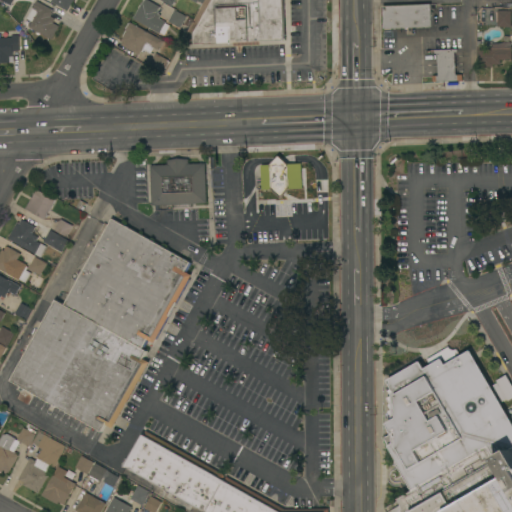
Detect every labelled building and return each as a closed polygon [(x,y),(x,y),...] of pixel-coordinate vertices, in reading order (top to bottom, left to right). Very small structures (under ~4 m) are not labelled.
[(73,0),(68,10),(66,9),(65,10),(50,2),(51,0),(73,0)] [(146,0),(160,7),(158,11),(159,12),(158,14),(161,15),(159,18),(166,22),(165,23),(170,26),(164,35),(160,33),(159,33),(133,19),(142,2),(143,3),(144,0),(146,0)] [(284,0),(286,40),(195,44),(195,34),(213,0),(284,0)] [(32,22),(26,19),(32,8),(36,10),(40,3),(54,11),(50,16),(55,19),(53,23),(59,26),(51,40),(29,27),(32,22)] [(384,28),(383,6),(430,4),(431,26),(384,28)] [(179,28),(167,22),(174,10),(186,17),(179,28)] [(511,27),(497,27),(497,11),(511,11),(511,27)] [(164,41),(159,50),(157,49),(157,50),(154,48),(150,54),(144,50),(143,52),(141,51),(139,55),(121,45),(122,42),(121,41),(126,31),(125,30),(130,22),(164,41)] [(0,33),(18,33),(19,51),(13,51),(13,62),(0,62),(0,33)] [(511,59),(500,59),(500,64),(493,64),(493,67),(479,67),(478,49),(489,49),(489,48),(491,48),(491,44),(498,43),(503,42),(510,42),(510,46),(511,46),(511,59)] [(457,49),(457,53),(455,53),(456,75),(462,75),(462,81),(432,82),(432,76),(438,76),(437,53),(435,53),(435,50),(457,49)] [(168,60),(161,73),(148,66),(155,53),(168,60)] [(261,165),(270,165),(274,160),(279,155),(284,160),(289,164),(301,164),(302,189),(290,189),(281,199),(271,190),(262,190),(261,165)] [(192,204),(192,207),(175,208),(174,205),(152,206),(150,166),(167,165),(167,160),(188,159),(188,164),(205,163),(207,203),(192,204)] [(31,199),(32,199),(37,189),(40,191),(55,200),(44,219),(25,209),(31,199)] [(34,394),(28,405),(17,399),(23,388),(10,381),(56,300),(64,305),(97,247),(92,244),(104,223),(108,226),(112,218),(192,263),(187,272),(192,275),(154,343),(149,340),(145,347),(143,346),(141,349),(146,351),(142,358),(149,362),(112,428),(106,424),(101,432),(34,394)] [(60,219),(73,226),(66,237),(54,230),(60,219)] [(8,239),(17,223),(19,224),(21,220),(23,221),(24,220),(36,227),(32,234),(36,236),(34,240),(46,247),(40,258),(34,254),(8,239)] [(55,248),(43,242),(50,230),(61,237),(55,248)] [(0,269),(0,253),(2,250),(4,251),(6,246),(9,248),(9,247),(21,254),(17,260),(27,265),(26,267),(27,268),(25,270),(31,273),(26,283),(19,279),(19,280),(0,269)] [(35,257),(47,264),(40,275),(28,269),(35,257)] [(0,276),(8,280),(9,280),(20,286),(16,295),(9,291),(5,298),(1,296),(0,298),(0,276)] [(21,303),(33,309),(26,321),(14,314),(21,303)] [(0,330),(2,327),(14,334),(7,346),(0,341),(0,330)] [(511,426),(511,511),(403,511),(402,510),(404,509),(398,499),(413,491),(396,461),(398,461),(385,438),(390,435),(388,431),(391,429),(388,424),(391,422),(389,417),(391,416),(388,411),(391,410),(388,405),(390,404),(387,398),(391,396),(389,390),(393,388),(388,380),(421,361),(425,369),(430,365),(427,359),(448,347),(449,348),(450,349),(451,350),(453,350),(454,350),(457,349),(461,356),(471,350),(511,426)] [(17,440),(23,428),(26,430),(28,427),(36,432),(35,434),(29,447),(17,440)] [(204,511),(122,465),(125,459),(128,461),(143,435),(144,435),(146,430),(225,476),(223,480),(224,480),(226,477),(284,509),(329,509),(329,511),(204,511)] [(39,431),(51,438),(50,439),(56,442),(51,453),(45,449),(44,450),(32,443),(39,431)] [(9,450),(18,456),(10,471),(9,471),(8,473),(3,470),(2,473),(0,471),(0,439),(2,435),(7,434),(15,439),(9,450)] [(81,456),(93,462),(87,474),(75,467),(81,456)] [(23,485),(24,483),(18,479),(30,458),(36,461),(37,458),(52,467),(48,474),(49,474),(38,493),(23,485)] [(107,470),(119,477),(113,487),(103,481),(105,478),(103,477),(100,482),(98,480),(97,481),(89,477),(90,476),(88,475),(95,463),(107,470)] [(64,505),(59,502),(58,504),(42,495),(53,476),(58,467),(67,472),(64,477),(76,484),(64,505)] [(130,499),(138,485),(150,492),(142,506),(130,499)] [(101,511),(77,511),(75,511),(86,492),(106,503),(101,511)] [(151,511),(144,508),(151,496),(161,502),(156,511),(151,511)] [(106,511),(114,497),(131,507),(128,511),(106,511)]
